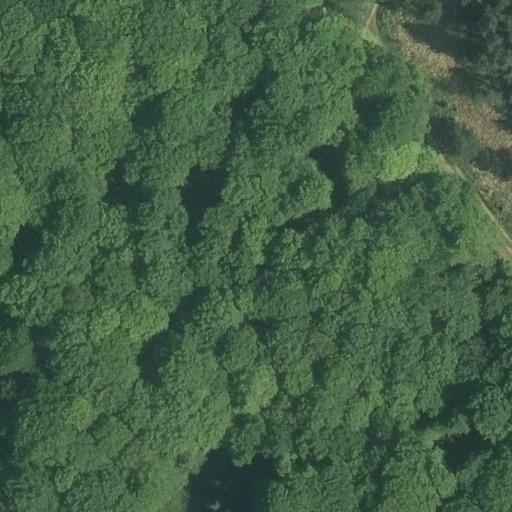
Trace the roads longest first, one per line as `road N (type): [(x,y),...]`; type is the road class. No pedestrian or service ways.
road 1 (track): [(183,511),(197,448),(234,368),(258,262),(365,15)]
road 2 (track): [(365,15),(328,20),(67,6),(0,17)]
